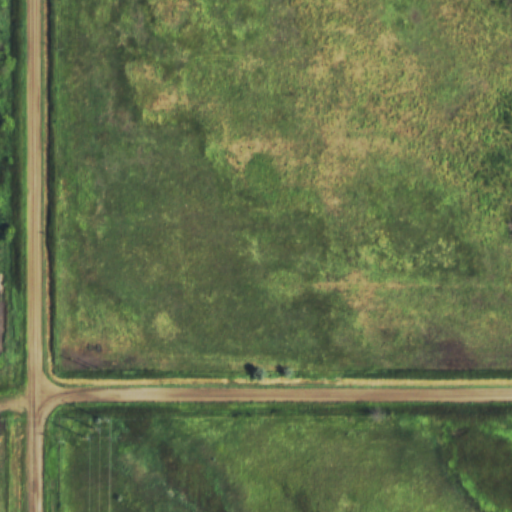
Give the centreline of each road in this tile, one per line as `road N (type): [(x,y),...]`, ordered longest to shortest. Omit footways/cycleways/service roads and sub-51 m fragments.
road 1 (residential): [(35,511),(33,0)]
road 2 (residential): [(511,397),(35,397)]
